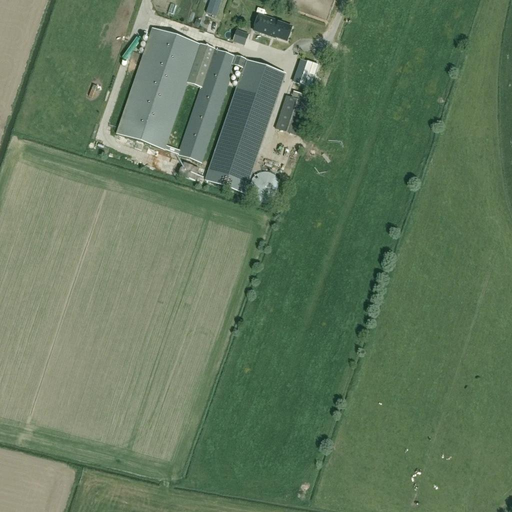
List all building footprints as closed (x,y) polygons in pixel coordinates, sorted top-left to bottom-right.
[(272,37),(286,42),(291,28),(280,24),(280,23),(258,16),(253,32),(271,38),(272,37)] [(187,85),(200,46),(152,30),(116,136),(163,152),(164,151),(178,156),(180,152),(165,147),(187,85)] [(201,164),(234,67),(235,63),(237,58),(214,51),(214,50),(200,45),(200,46),(187,85),(201,90),(180,152),(178,156),(178,157),(201,164)] [(243,70),(205,182),(244,195),(285,75),(247,62),(247,61),(237,58),(235,63),(234,67),(243,70)] [(286,98),(275,130),(297,137),(308,105),(311,96),(304,94),(304,96),(293,92),(291,100),(286,98)] [(163,155),(157,159),(161,165),(167,160),(163,155)] [(268,197),(265,189),(276,185),(269,167),(259,171),(260,175),(253,178),(261,199),(268,197)]
